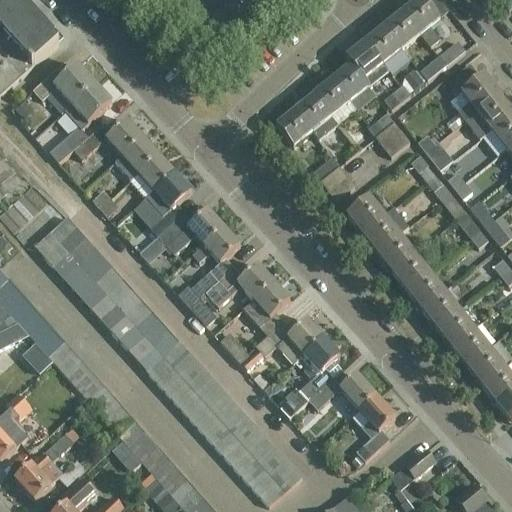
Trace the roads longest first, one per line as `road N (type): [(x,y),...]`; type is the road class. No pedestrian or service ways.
road 1 (residential): [(511,495),(204,150)]
road 2 (residential): [(204,150),(356,0)]
road 3 (residential): [(204,150),(65,0)]
